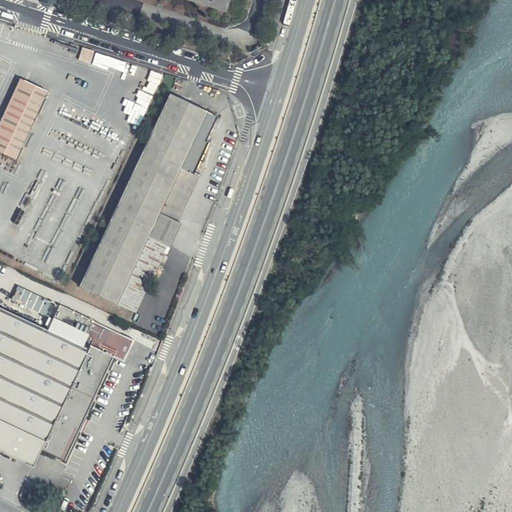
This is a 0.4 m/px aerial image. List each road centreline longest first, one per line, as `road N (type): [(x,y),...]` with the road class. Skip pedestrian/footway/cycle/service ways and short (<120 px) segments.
road 1 (trunk): [(146,511),(268,210),(334,0)]
road 2 (tertiary): [(117,511),(219,264),(278,92)]
road 3 (unclassified): [(0,4),(278,92)]
